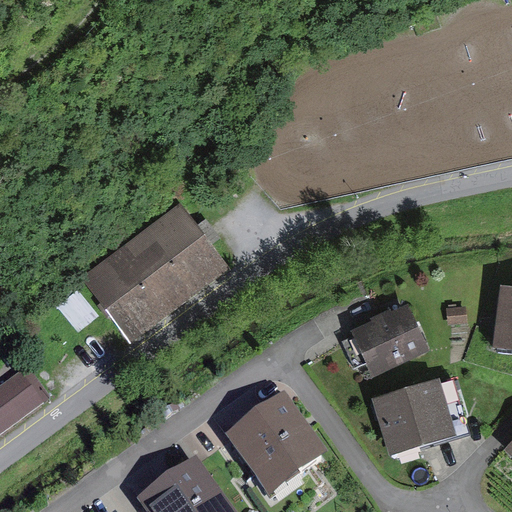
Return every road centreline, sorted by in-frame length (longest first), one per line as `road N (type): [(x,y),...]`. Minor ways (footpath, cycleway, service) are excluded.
road 1 (unclassified): [(0,455),(263,248),(328,209),(511,164)]
road 2 (residential): [(494,511),(470,494),(398,506),(311,389),(280,362),(65,511)]
road 3 (track): [(0,83),(99,0)]
